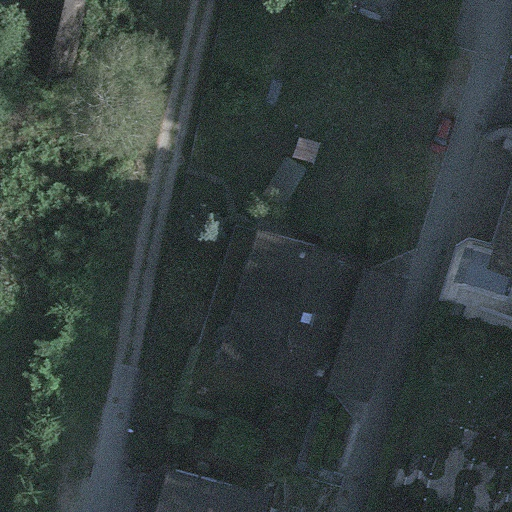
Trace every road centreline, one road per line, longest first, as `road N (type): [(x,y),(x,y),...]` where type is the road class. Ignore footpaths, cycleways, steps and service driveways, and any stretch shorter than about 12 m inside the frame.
road 1 (residential): [(358,511),(511,13)]
road 2 (unclassified): [(199,0),(109,511)]
